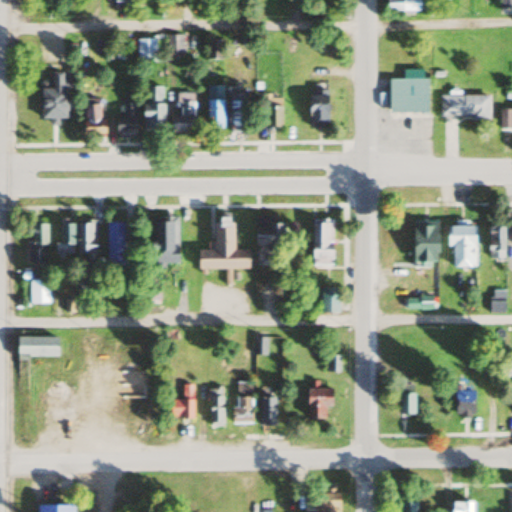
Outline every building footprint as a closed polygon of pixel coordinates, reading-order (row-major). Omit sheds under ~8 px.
[(386,0),(387,12),(427,12),(427,0),(386,0)] [(511,0),(497,0),(497,9),(511,8),(511,0)] [(180,36),(166,36),(166,55),(180,55),(180,36)] [(154,65),(154,39),(135,39),(135,65),(154,65)] [(204,40),(204,59),(220,59),(220,40),(204,40)] [(39,90),(39,120),(64,120),(64,73),(51,73),(51,90),(39,90)] [(426,79),(388,79),(388,113),(426,113),(426,79)] [(221,86),(206,86),(207,130),(222,130),(221,86)] [(142,134),(162,134),(162,88),(142,88),(142,134)] [(326,130),(326,91),(308,91),(308,130),(326,130)] [(192,135),(193,93),(176,93),(176,117),(170,117),(169,135),(192,135)] [(245,94),(229,94),(229,133),(245,133),(245,94)] [(263,96),(263,132),(279,131),(279,106),(271,106),(271,96),(263,96)] [(489,121),(489,96),(439,96),(439,117),(469,117),(469,121),(489,121)] [(124,119),(114,119),(114,139),(133,139),(133,99),(124,99),(124,119)] [(97,120),(97,100),(82,100),(82,136),(103,136),(103,120),(97,120)] [(498,110),(498,129),(511,129),(511,110),(498,110)] [(177,217),(154,217),(154,265),(177,265),(177,217)] [(253,254),(282,254),(282,217),(253,217),(253,254)] [(247,270),(247,250),(232,250),(232,218),(214,218),(214,250),(197,250),(196,269),(247,270)] [(330,220),(311,220),(311,268),(330,268),(330,220)] [(437,262),(437,221),(412,221),(412,262),(437,262)] [(122,223),(106,223),(106,261),(122,261),(122,223)] [(503,223),(488,223),(488,258),(503,258),(503,223)] [(76,255),(93,255),(93,224),(76,224),(76,255)] [(45,262),(45,225),(28,225),(28,262),(45,262)] [(473,227),(446,227),(446,248),(451,248),(451,268),(473,268),(473,227)] [(47,279),(28,279),(28,305),(47,305),(47,279)] [(336,289),(320,289),(320,312),(336,312),(336,289)] [(56,338),(15,338),(15,358),(56,358),(56,338)] [(264,338),(253,338),(253,355),(264,355),(264,338)] [(337,372),(337,357),(325,357),(325,372),(337,372)] [(234,383),(234,424),(250,424),(250,383),(234,383)] [(192,419),(192,385),(182,385),(182,399),(168,399),(168,419),(192,419)] [(412,416),(413,386),(398,385),(397,415),(412,416)] [(454,418),(473,418),(473,392),(462,392),(462,386),(454,386),(454,418)] [(221,426),(221,388),(208,388),(208,426),(221,426)] [(330,389),(306,389),(306,420),(323,420),(323,408),(330,408),(330,389)] [(274,426),(274,399),(259,399),(259,426),(274,426)] [(317,511),(337,511),(338,493),(317,493),(317,511)] [(391,511),(415,511),(415,503),(399,503),(399,508),(391,508),(391,511)] [(471,511),(471,503),(450,503),(449,511),(471,511)]
